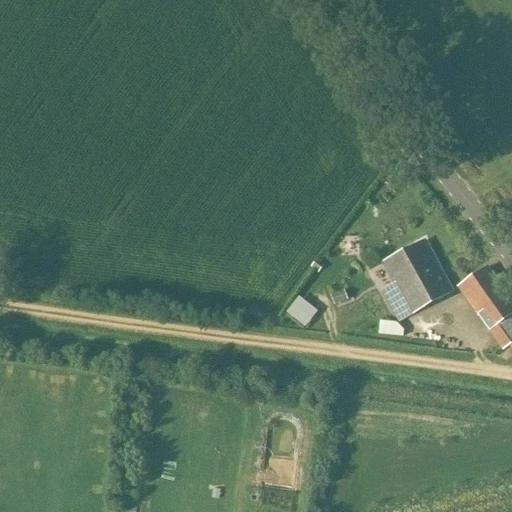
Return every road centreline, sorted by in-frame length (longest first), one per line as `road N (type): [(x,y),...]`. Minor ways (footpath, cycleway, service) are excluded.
road 1 (track): [(0,303),(511,374)]
road 2 (tertiary): [(511,254),(426,154),(322,0)]
